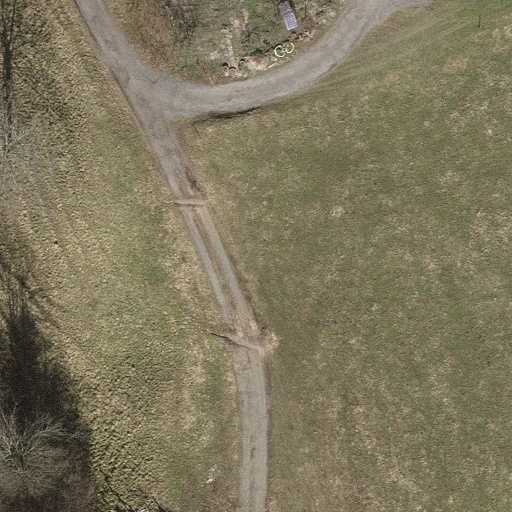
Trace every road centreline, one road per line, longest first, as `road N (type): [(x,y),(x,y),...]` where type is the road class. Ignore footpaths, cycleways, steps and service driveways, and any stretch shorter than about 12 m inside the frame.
road 1 (track): [(100,0),(246,349),(257,480),(252,511)]
road 2 (track): [(141,92),(222,105),(297,82),(353,35),(363,0)]
